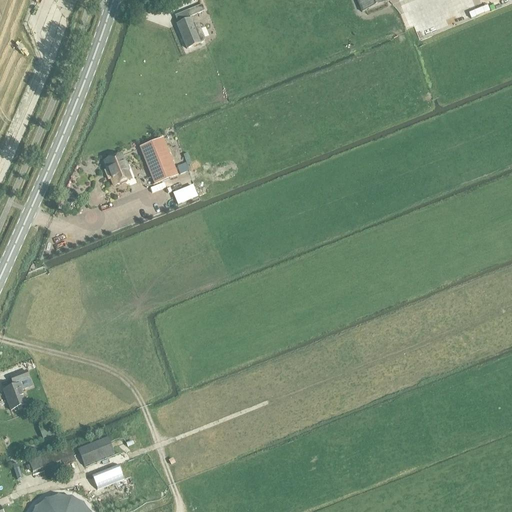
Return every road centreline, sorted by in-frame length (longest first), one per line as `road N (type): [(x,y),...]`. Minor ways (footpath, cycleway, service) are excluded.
road 1 (primary): [(0,274),(113,0)]
road 2 (track): [(0,338),(90,363),(129,383),(179,511)]
